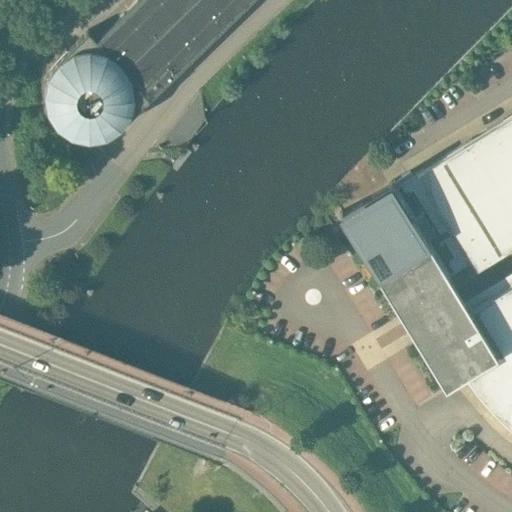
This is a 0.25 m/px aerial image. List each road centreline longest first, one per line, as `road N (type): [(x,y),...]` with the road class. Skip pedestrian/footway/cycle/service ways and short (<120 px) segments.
road 1 (secondary): [(327,511),(254,443),(0,345)]
road 2 (unclassified): [(8,243),(51,237),(76,220),(178,92),(271,0)]
